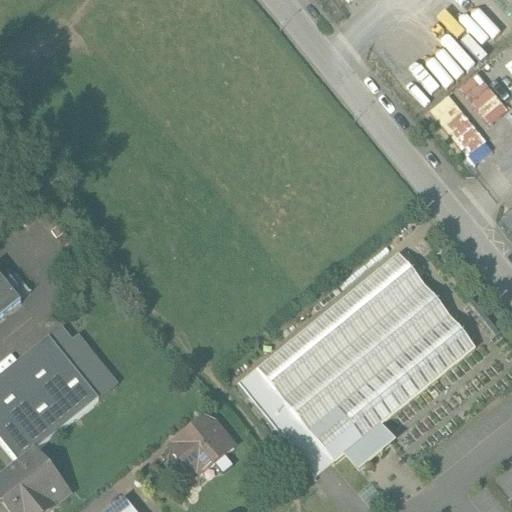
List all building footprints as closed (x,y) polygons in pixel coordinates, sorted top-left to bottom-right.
[(397,259),(237,389),(314,483),(345,457),(358,473),(367,465),(368,466),(382,455),(381,454),(390,446),(378,431),(474,353),(397,259)] [(0,281),(0,321),(20,306),(0,281)] [(48,341),(0,379),(0,444),(18,467),(33,454),(34,454),(98,403),(48,341)] [(233,452),(208,421),(169,453),(191,481),(196,476),(199,480),(214,468),(216,470),(221,470),(224,467),(225,463),(223,460),(233,452)] [(18,467),(0,481),(0,504),(6,511),(50,511),(68,498),(34,454),(33,454),(18,467)] [(131,511),(123,502),(110,511),(131,511)]
